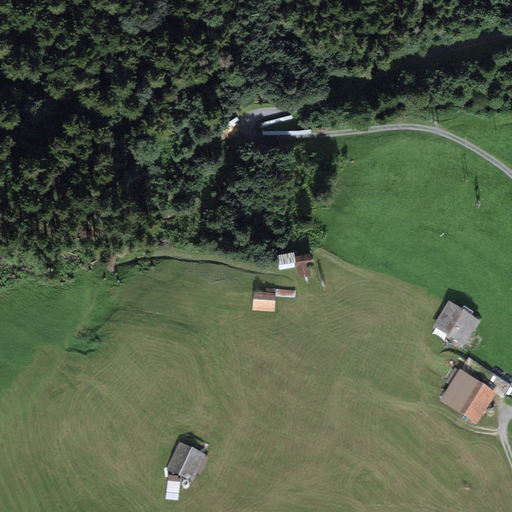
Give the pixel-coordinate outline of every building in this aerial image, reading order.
[(294,252),(277,254),(279,270),(297,268),(299,278),(311,276),(310,263),(311,263),(309,253),(295,255),(294,252)] [(276,297),(254,295),(253,313),(274,315),(276,297)] [(475,324),(450,308),(437,327),(463,344),(475,324)] [(497,402),(457,377),(442,401),(481,426),(497,402)] [(209,462),(180,448),(168,471),(191,486),(196,477),(202,476),(209,462)]
